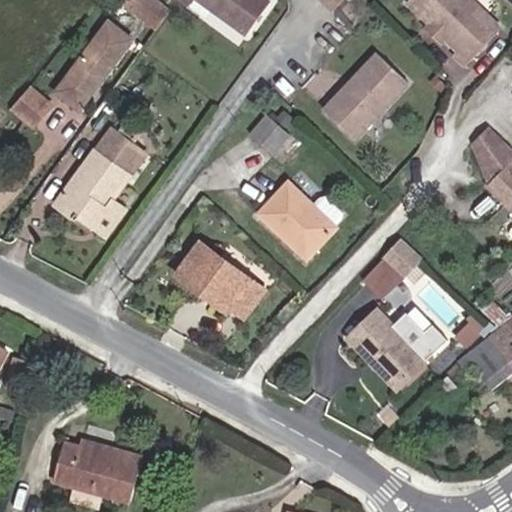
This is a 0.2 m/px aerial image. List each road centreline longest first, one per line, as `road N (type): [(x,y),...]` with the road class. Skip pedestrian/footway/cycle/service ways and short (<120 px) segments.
road 1 (residential): [(0,269),(416,500)]
road 2 (unknown): [(84,314),(285,34),(297,0)]
